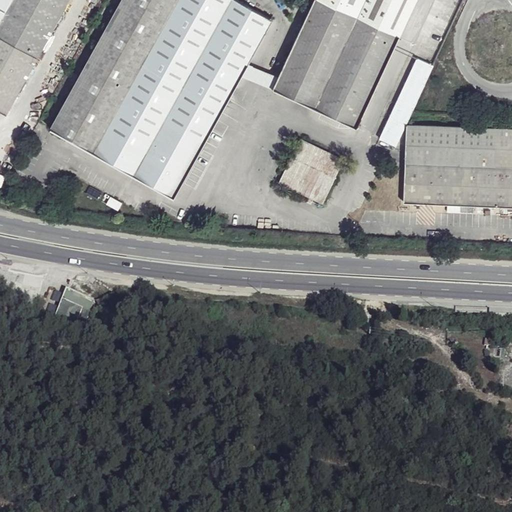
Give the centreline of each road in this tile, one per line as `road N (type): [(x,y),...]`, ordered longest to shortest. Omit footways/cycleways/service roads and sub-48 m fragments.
road 1 (primary): [(511,273),(243,258),(0,222)]
road 2 (primary): [(0,245),(249,278),(511,294)]
